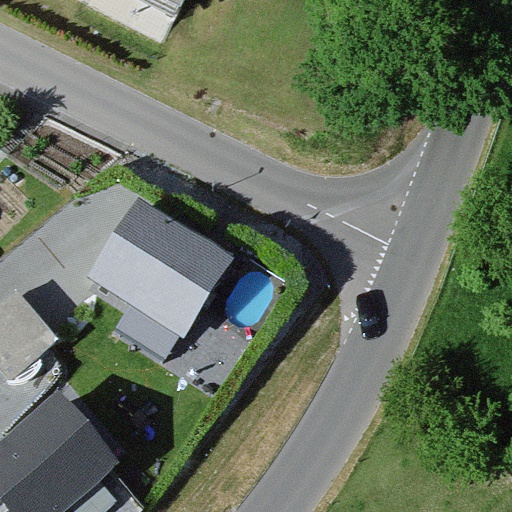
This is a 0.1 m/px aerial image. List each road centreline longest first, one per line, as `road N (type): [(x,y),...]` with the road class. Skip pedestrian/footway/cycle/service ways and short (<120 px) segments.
road 1 (residential): [(0,42),(413,256)]
road 2 (unclassified): [(413,256),(352,412),(278,511)]
road 3 (residential): [(511,6),(413,256)]
